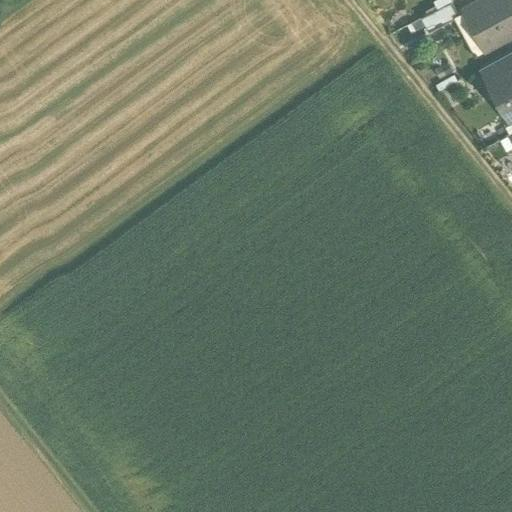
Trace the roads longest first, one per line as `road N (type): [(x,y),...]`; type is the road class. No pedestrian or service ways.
road 1 (track): [(349,0),(511,200)]
road 2 (track): [(93,511),(0,394)]
